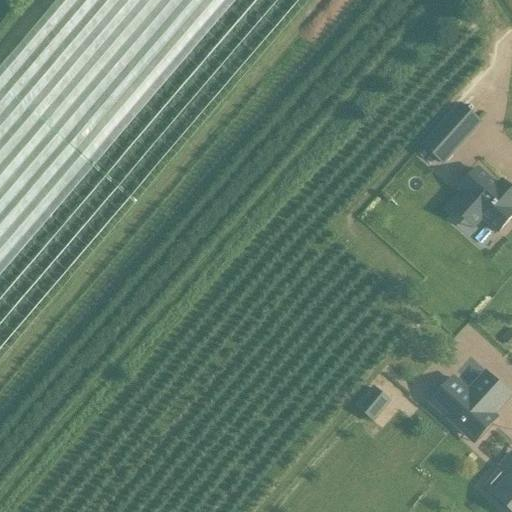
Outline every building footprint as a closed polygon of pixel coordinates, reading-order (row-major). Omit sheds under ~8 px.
[(479,122),(460,106),(423,149),(441,165),(479,122)] [(471,231),(481,221),(495,235),(511,216),(511,192),(508,189),(504,193),(477,169),(459,189),(464,194),(449,211),(471,231)] [(459,245),(439,267),(458,285),(478,263),(459,245)] [(467,389),(453,376),(429,403),(470,441),(511,396),(484,371),(467,389)] [(373,389),(357,408),(372,421),(388,401),(373,389)] [(511,457),(510,456),(499,469),(509,478),(507,480),(494,495),(509,508),(511,504),(511,457)]
